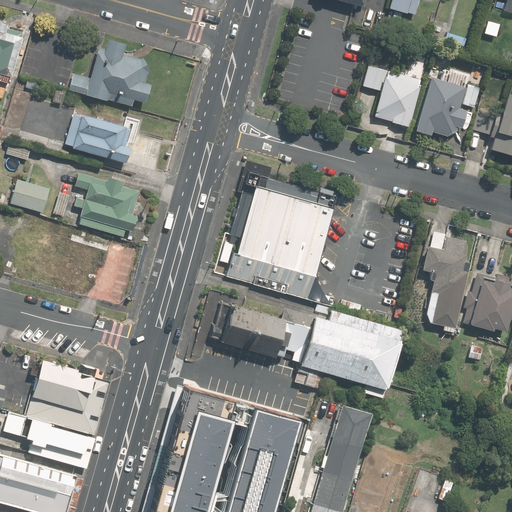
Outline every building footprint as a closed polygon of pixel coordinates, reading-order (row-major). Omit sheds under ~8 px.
[(389,0),(388,8),(414,16),(418,0),(389,0)] [(0,81),(7,84),(9,77),(11,77),(22,37),(21,37),(22,33),(5,28),(6,24),(0,22),(0,81)] [(72,72),(67,89),(106,101),(107,99),(131,106),(133,99),(144,102),(149,84),(144,82),(147,71),(149,70),(142,57),(140,59),(122,53),(125,43),(107,38),(104,48),(98,46),(89,77),(72,72)] [(361,86),(379,91),(373,116),(390,121),(390,123),(408,127),(420,80),(367,65),(361,86)] [(456,130),(457,126),(460,128),(466,109),(458,107),(463,86),(428,76),(412,129),(429,134),(429,130),(444,135),(445,136),(456,130)] [(466,84),(461,103),(473,107),(479,87),(466,84)] [(493,136),(489,150),(511,156),(511,95),(505,94),(499,115),(477,109),(471,130),(493,136)] [(81,116),(72,113),(64,143),(72,145),(71,148),(125,163),(129,146),(124,145),(129,128),(124,127),(124,126),(81,114),(81,116)] [(49,138),(20,130),(17,140),(46,148),(49,138)] [(29,148),(8,143),(5,154),(27,159),(29,148)] [(328,194),(247,171),(229,233),(240,236),(235,253),(304,272),(328,194)] [(106,180),(77,172),(73,185),(86,189),(79,216),(80,216),(78,223),(122,236),(124,229),(131,231),(135,215),(130,214),(137,190),(120,186),(121,181),(107,176),(106,180)] [(48,187),(16,178),(9,202),(41,211),(48,187)] [(68,194),(58,191),(52,213),(62,215),(68,194)] [(105,247),(61,235),(59,243),(18,232),(6,276),(44,286),(46,279),(86,290),(90,275),(101,278),(106,258),(103,257),(105,247)] [(469,262),(463,260),(464,253),(463,253),(466,240),(444,236),(441,248),(424,245),(419,268),(429,270),(427,278),(431,279),(424,313),(428,322),(442,325),(441,329),(453,332),(454,327),(454,328),(469,262)] [(504,331),(510,309),(511,309),(511,282),(506,281),(507,276),(495,273),(494,277),(474,272),(470,291),(466,290),(462,307),(465,308),(461,322),(491,330),(491,327),(504,331)] [(321,370),(383,388),(400,327),(329,307),(326,318),(283,306),(280,318),(219,300),(209,336),(283,357),(285,348),(293,351),(290,359),(298,361),(292,380),(317,387),(321,370)] [(478,360),(481,347),(470,344),(467,357),(478,360)] [(25,414),(87,432),(102,377),(41,358),(25,414)] [(274,511),(303,415),(188,381),(149,511),(274,511)] [(8,385),(0,383),(0,409),(1,410),(8,385)] [(307,511),(340,511),(367,413),(337,405),(307,511)] [(86,435),(22,417),(19,425),(31,429),(28,437),(58,445),(54,459),(77,465),(86,435)] [(61,511),(71,478),(0,458),(0,505),(24,511),(61,511)]
